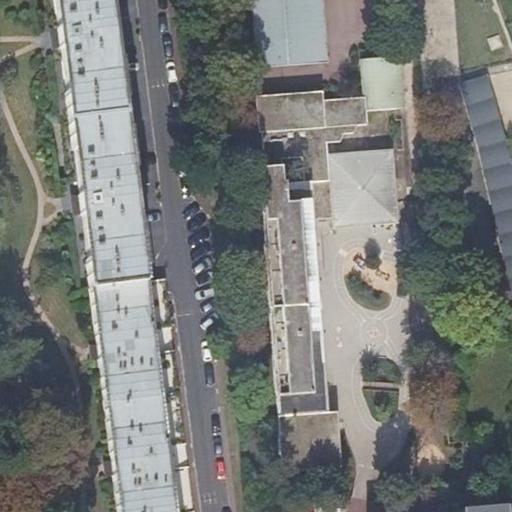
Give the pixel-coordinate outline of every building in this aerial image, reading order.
[(108,0),(51,0),(55,31),(50,32),(52,48),(58,47),(76,196),(70,197),(73,214),(78,213),(95,343),(89,344),(91,359),(96,359),(109,460),(103,460),(105,475),(111,474),(115,511),(172,511),(166,460),(151,340),(135,213),(142,212),(140,196),(138,186),(132,187),(114,46),(121,45),(119,34),(117,20),(111,20),(108,0)] [(251,0),(256,67),(326,62),(321,0),(251,0)] [(458,77),(452,0),(415,0),(422,92),(434,91),(433,78),(458,77)] [(395,95),(403,95),(400,57),(362,59),(364,98),(323,101),(322,92),(256,98),(258,134),(262,134),(264,169),(261,170),(264,204),(262,204),(281,475),(341,470),(337,415),(328,415),(314,221),(332,220),(332,229),(398,225),(392,150),(327,155),(326,145),(339,144),(339,135),(353,134),(352,127),(366,126),(365,111),(396,109),(395,95)] [(487,81),(460,87),(480,160),(498,235),(511,287),(511,174),(501,129),(487,81)] [(404,109),(403,95),(395,95),(396,109),(404,109)]
